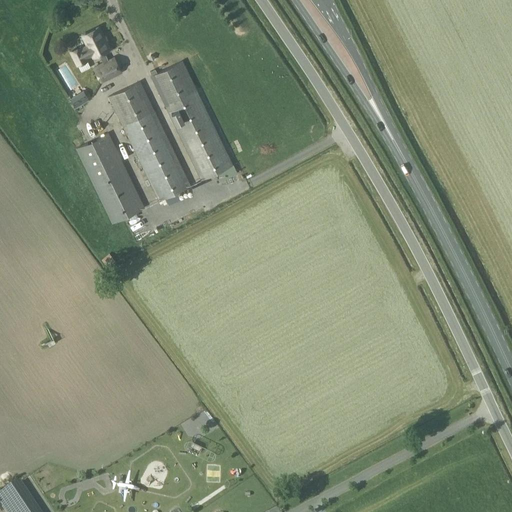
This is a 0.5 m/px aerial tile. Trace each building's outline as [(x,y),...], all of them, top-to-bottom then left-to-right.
[(80,47),(71,51),(77,64),(87,59),(86,57),(91,54),(92,56),(98,54),(102,62),(93,66),(100,83),(122,72),(114,56),(108,59),(104,51),(109,48),(99,27),(82,35),(87,46),(81,49),(80,47)] [(182,60),(150,75),(200,180),(233,164),(196,89),(182,60)] [(140,80),(107,96),(158,200),(190,185),(154,109),(140,80)] [(76,107),(89,99),(83,90),(70,98),(76,107)] [(108,133),(75,149),(111,223),(144,207),(108,133)] [(115,261),(108,253),(101,259),(108,267),(115,261)]
